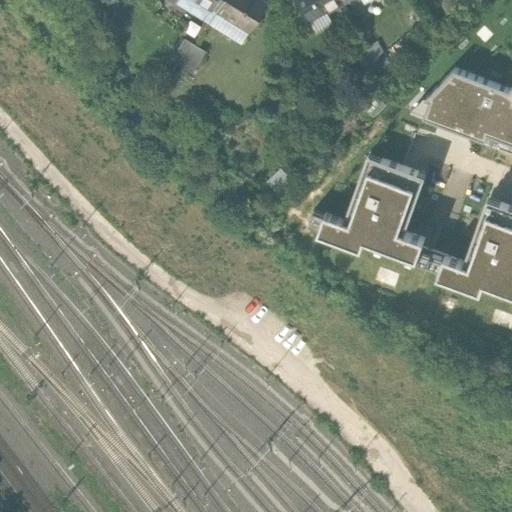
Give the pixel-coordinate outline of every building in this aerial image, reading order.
[(214,14),(222,0),(176,0),(174,4),(207,25),(214,14)] [(259,0),(222,0),(214,14),(247,35),(266,4),(259,0)] [(341,0),(295,0),(308,22),(343,2),(341,0)] [(181,68),(193,48),(182,41),(170,61),(181,68)] [(378,41),(368,47),(379,66),(388,60),(378,41)] [(369,71),(379,66),(368,47),(358,52),(369,71)] [(203,54),(193,48),(181,68),(191,74),(203,54)] [(511,89),(510,87),(454,68),(425,97),(429,99),(423,116),(486,139),(489,132),(511,140),(511,89)] [(374,92),(362,105),(373,116),(385,103),(374,92)] [(333,107),(319,121),(328,129),(341,115),(333,107)] [(425,175),(367,155),(344,221),(324,214),(317,235),(361,250),(364,242),(416,261),(424,241),(404,234),(425,175)] [(291,179),(280,168),(267,182),(278,192),(291,179)] [(511,206),(487,197),(463,264),(443,257),(436,277),(480,293),(484,284),(511,294),(511,206)]
